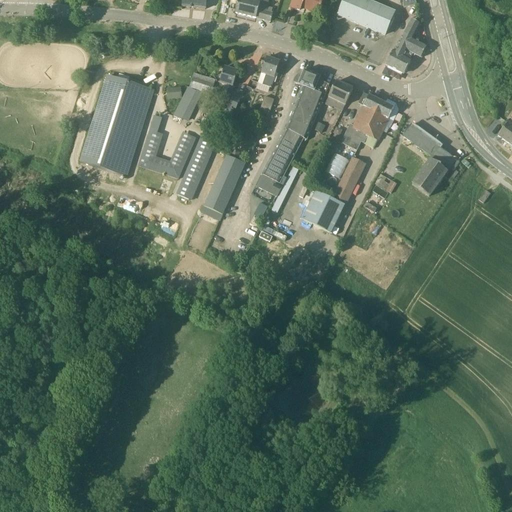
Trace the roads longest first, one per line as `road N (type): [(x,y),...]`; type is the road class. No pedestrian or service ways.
road 1 (secondary): [(415,90),(254,37),(30,10)]
road 2 (track): [(314,307),(487,425),(511,488)]
